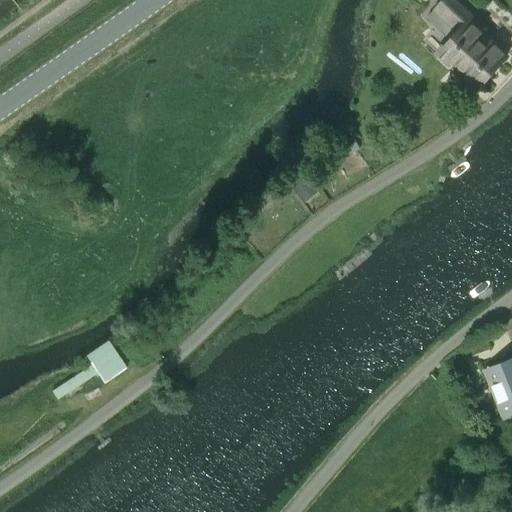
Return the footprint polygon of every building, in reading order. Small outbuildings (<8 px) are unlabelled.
[(458,0),(444,0),(435,11),(458,33),(438,54),(476,90),(506,57),(480,33),(487,26),(458,0)] [(359,149),(353,137),(335,146),(342,158),(359,149)] [(305,176),(290,187),(303,203),(317,192),(305,176)] [(126,367),(106,339),(84,354),(90,364),(50,390),(56,398),(96,372),(103,383),(126,367)] [(511,360),(487,370),(506,416),(511,413),(511,411),(511,412),(511,411),(511,360)]
